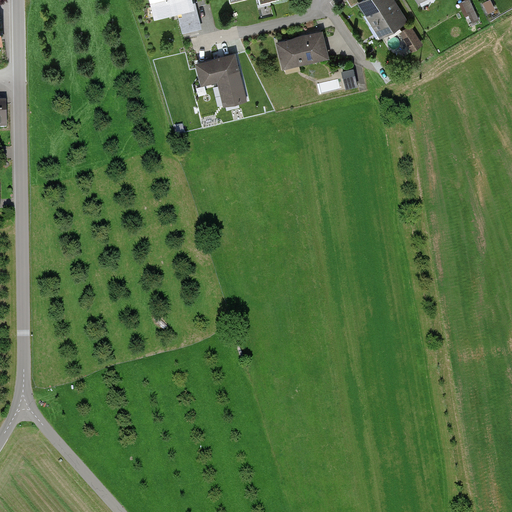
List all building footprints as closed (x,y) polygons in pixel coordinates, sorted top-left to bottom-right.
[(190,0),(152,0),(156,13),(192,4),(190,0)] [(348,0),(353,6),(360,3),(382,37),(409,20),(396,0),(348,0)] [(479,19),(469,0),(463,0),(462,1),(463,2),(460,3),(466,15),(469,13),(473,22),(479,19)] [(198,28),(194,14),(180,17),(183,32),(198,28)] [(424,43),(412,25),(401,31),(413,50),(424,43)] [(322,32),(278,42),(283,64),(299,61),(299,63),(328,57),(322,32)] [(234,53),(197,63),(203,83),(224,78),(227,88),(242,84),(234,53)] [(357,85),(353,69),(343,71),(347,88),(357,85)]
